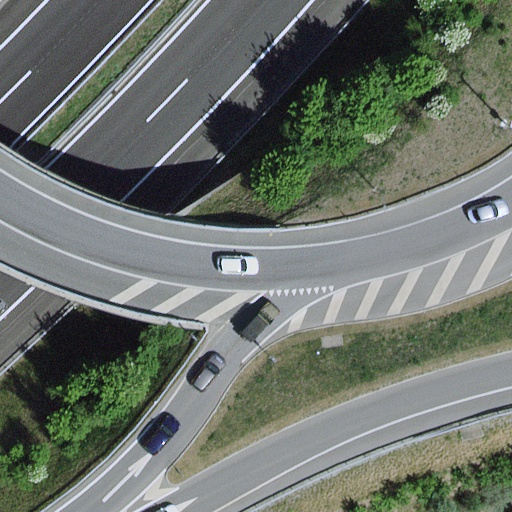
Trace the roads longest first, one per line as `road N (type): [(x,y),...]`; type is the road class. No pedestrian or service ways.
road 1 (motorway): [(0,275),(269,0)]
road 2 (motorway): [(175,511),(294,446),(401,401),(511,371)]
road 3 (motorway): [(89,511),(175,425),(246,328),(310,267)]
road 4 (primary): [(0,196),(86,239),(151,256),(310,267)]
road 5 (primary): [(310,267),(438,236),(511,199)]
road 6 (motorway): [(101,0),(0,107)]
